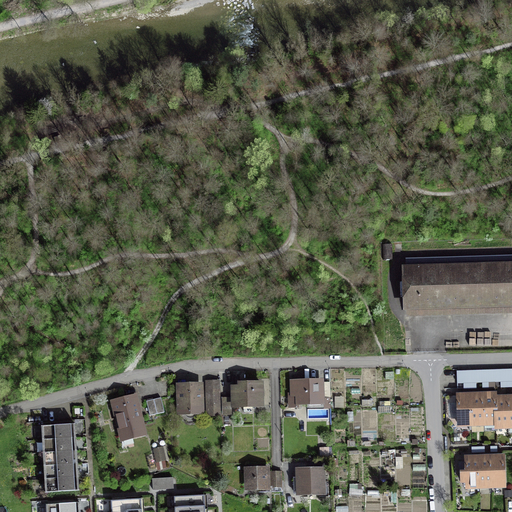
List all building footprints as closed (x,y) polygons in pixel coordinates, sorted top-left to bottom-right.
[(511,254),(408,256),(409,265),(403,265),(404,316),(511,313),(511,254)] [(511,383),(511,371),(459,373),(459,386),(511,383)] [(328,408),(327,382),(293,383),(293,400),(300,400),(301,409),(328,408)] [(207,385),(179,386),(179,418),(208,418),(208,419),(222,419),(222,383),(207,383),(207,385)] [(269,411),(268,383),(244,384),(244,388),(236,388),(237,412),(269,411)] [(511,399),(504,400),(503,393),(460,396),(462,432),(501,430),(501,435),(511,433),(511,399)] [(152,437),(141,398),(113,405),(124,445),(152,437)] [(163,400),(148,404),(152,419),(166,415),(163,400)] [(48,430),(51,495),(85,493),(82,428),(48,430)] [(169,461),(166,449),(156,452),(159,464),(169,461)] [(511,490),(510,458),(469,459),(469,491),(511,490)] [(272,494),(271,469),(246,470),(247,495),(272,494)] [(330,498),(329,471),(299,472),(300,480),(295,480),(295,499),(330,498)] [(174,488),(174,476),(153,476),(153,488),(174,488)]
